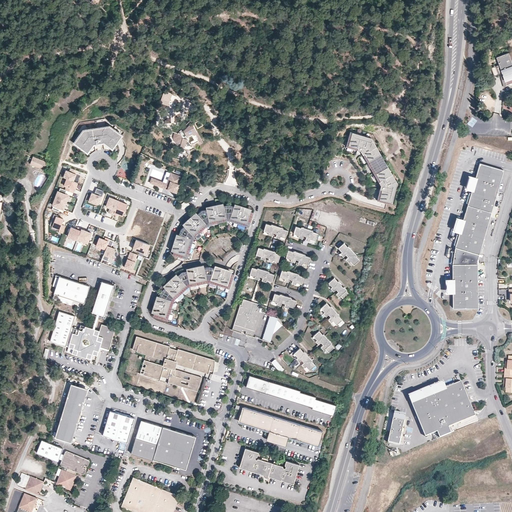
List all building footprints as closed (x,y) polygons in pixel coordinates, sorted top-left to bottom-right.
[(511,62),(511,63),(508,53),(497,57),(499,64),(495,66),(498,74),(500,74),(503,73),(507,84),(511,82),(511,62)] [(171,94),(164,92),(160,104),(167,106),(171,94)] [(190,120),(182,128),(183,130),(180,133),(178,132),(178,133),(174,132),(173,138),(175,142),(180,144),(180,146),(185,147),(185,145),(187,137),(191,135),(194,140),(190,141),(193,147),(202,142),(199,137),(198,137),(196,133),(196,132),(190,120)] [(112,148),(122,135),(109,125),(83,129),(74,142),(87,152),(93,143),(104,142),(112,148)] [(371,138),(350,132),(346,147),(361,151),(368,163),(382,156),(371,138)] [(368,163),(373,172),(387,164),(382,156),(368,163)] [(33,157),(30,164),(43,169),(46,162),(33,157)] [(453,306),(478,305),(477,264),(477,259),(480,253),(491,213),(495,200),(504,170),(480,163),(475,178),(472,189),(471,193),(467,206),(463,220),(460,231),(456,245),(452,264),(452,280),(453,292),(453,306)] [(387,164),(373,172),(381,185),(377,199),(392,203),(397,182),(387,164)] [(67,178),(74,181),(78,171),(71,168),(69,171),(66,170),(63,177),(67,178)] [(118,175),(127,177),(128,171),(120,169),(118,175)] [(167,188),(176,191),(181,177),(170,173),(166,183),(151,178),(150,182),(166,188),(166,186),(168,187),(167,188)] [(74,181),(67,178),(64,185),(67,187),(66,190),(72,192),(74,189),(75,189),(77,182),(74,181)] [(58,191),(55,198),(66,202),(69,195),(65,194),(66,190),(60,188),(59,191),(58,191)] [(104,191),(96,188),(94,194),(92,193),(89,201),(98,205),(104,191)] [(113,214),(118,201),(119,201),(109,197),(106,206),(110,207),(108,212),(113,214)] [(63,209),(66,202),(55,198),(52,205),(53,205),(52,209),(58,211),(60,208),(63,209)] [(118,201),(113,214),(117,215),(118,214),(122,216),(127,204),(118,201)] [(249,227),(254,213),(229,205),(202,211),(181,230),(173,255),(187,259),(194,238),(209,225),(228,220),(249,227)] [(60,231),(64,233),(66,227),(63,225),(65,219),(59,217),(59,216),(56,214),(51,225),(61,229),(60,231)] [(280,236),(286,237),(288,230),(283,228),(283,227),(271,224),(271,225),(266,223),(264,230),(269,232),(268,234),(272,235),(273,232),(277,233),(276,236),(280,238),(280,236)] [(310,238),(315,240),(318,233),(313,231),(313,230),(301,226),(301,227),(296,226),(293,233),(299,235),(298,236),(302,238),(303,235),(306,236),(306,239),(310,240),(310,238)] [(82,229),(79,228),(78,230),(72,227),(68,236),(78,240),(82,229)] [(92,233),(82,229),(78,240),(88,244),(92,233)] [(106,250),(110,240),(106,238),(105,240),(100,238),(97,246),(106,250)] [(114,241),(110,240),(106,250),(103,259),(108,262),(110,257),(112,258),(116,249),(112,248),(114,241)] [(149,245),(136,240),(135,244),(136,245),(136,247),(134,246),(133,250),(146,255),(149,245)] [(350,260),(354,264),(360,259),(356,255),(357,254),(348,245),(348,246),(344,242),(338,247),(342,251),(340,252),(343,256),(346,253),(348,256),(346,258),(349,261),(350,260)] [(273,260),(278,261),(280,254),(275,252),(276,251),(264,248),(264,249),(258,247),(256,254),(261,256),(261,258),(265,259),(266,256),(269,257),(268,260),(272,262),(273,260)] [(303,262),(308,264),(310,256),(305,255),(305,254),(294,250),(293,251),(288,250),(286,257),(291,259),(291,260),(295,262),(296,259),(299,260),(298,263),(302,264),(303,262)] [(137,254),(130,252),(124,267),(132,270),(137,258),(136,258),(137,254)] [(230,289),(234,274),(209,267),(182,273),(161,292),(153,316),(168,321),(174,300),(189,286),(209,282),(230,289)] [(267,279),(272,281),(274,274),(269,272),(269,271),(258,268),(257,269),(252,267),(250,274),(255,276),(255,278),(259,279),(260,276),(263,277),(262,280),(266,281),(267,279)] [(297,282),(302,283),(304,276),(299,275),(299,274),(288,270),(287,271),(282,269),(280,277),(285,278),(285,280),(289,281),(290,278),(293,279),(292,282),(296,284),(297,282)] [(340,294),(344,298),(350,293),(346,289),(347,289),(339,280),(338,280),(334,276),(329,282),(332,286),(331,287),(334,290),(336,288),(338,291),(336,293),(339,296),(340,294)] [(90,287),(60,277),(54,295),(85,304),(90,287)] [(114,286),(102,282),(92,313),(105,317),(114,286)] [(289,305),(294,307),(297,300),(292,298),(292,297),(280,294),(280,295),(275,293),(273,300),(278,302),(277,304),(281,305),(282,302),(285,303),(285,306),(289,307),(289,305)] [(260,311),(262,304),(244,299),(242,305),(241,304),(235,322),(233,329),(243,333),(244,330),(248,331),(248,334),(248,336),(249,337),(250,337),(252,337),(253,336),(254,334),(261,312),(260,311)] [(333,320),(337,324),(343,319),(339,315),(340,314),(331,305),(331,306),(327,302),(321,307),(325,311),(324,312),(326,316),(329,314),(331,316),(329,318),(332,321),(333,320)] [(69,343),(67,347),(72,349),(71,354),(90,359),(92,355),(96,356),(99,347),(102,348),(108,349),(114,328),(101,324),(99,330),(79,325),(78,329),(73,328),(72,333),(69,332),(73,316),(58,312),(45,354),(61,359),(66,342),(69,343)] [(278,319),(278,317),(271,315),(263,339),(270,341),(273,333),(282,325),(278,319)] [(326,348),(329,352),(335,347),(331,343),(332,342),(324,333),(323,333),(319,329),(314,335),(317,339),(316,340),(319,343),(321,341),(323,344),(321,346),(324,349),(326,348)] [(185,373),(172,369),(174,363),(174,362),(194,367),(208,372),(208,373),(212,374),(213,372),(214,369),(214,365),(214,362),(213,360),(209,359),(193,354),(178,349),(177,351),(169,348),(169,347),(137,337),(132,350),(137,351),(139,345),(141,345),(139,351),(148,353),(166,359),(165,361),(164,366),(152,362),(148,377),(160,380),(161,377),(161,374),(170,377),(169,379),(168,383),(169,383),(179,386),(185,373)] [(148,353),(139,351),(141,345),(139,345),(137,351),(136,352),(153,357),(165,361),(166,359),(148,353)] [(306,365),(310,369),(316,364),(312,360),(313,359),(305,350),(304,351),(300,347),(295,352),(298,356),(297,358),(300,361),(302,359),(304,361),(302,363),(305,367),(306,365)] [(271,362),(281,372),(284,369),(275,359),(271,362)] [(141,375),(148,377),(152,362),(144,360),(140,374),(141,375)] [(174,362),(174,363),(208,373),(208,372),(194,367),(174,362)] [(191,374),(185,373),(179,386),(187,388),(191,374)] [(199,377),(191,374),(187,388),(195,391),(199,377)] [(299,390),(249,375),(245,387),(312,407),(311,409),(331,415),(334,405),(314,398),(314,396),(298,392),(299,390)] [(434,392),(411,402),(426,436),(437,431),(448,427),(475,415),(461,381),(446,387),(434,392)] [(410,397),(411,402),(434,392),(446,387),(444,383),(410,397)] [(84,403),(88,390),(71,385),(67,398),(84,403)] [(84,403),(67,398),(57,432),(55,439),(72,444),(73,438),(82,410),(84,405),(84,403)] [(322,431),(236,405),(234,409),(242,411),(239,421),(269,430),(266,440),(285,446),(288,436),(317,445),(322,431)] [(134,419),(110,411),(102,436),(127,443),(134,419)] [(399,444),(405,419),(394,417),(388,441),(399,444)] [(131,455),(153,461),(159,439),(163,427),(145,422),(141,424),(136,439),(135,442),(131,455)] [(191,435),(163,427),(153,460),(182,468),(188,465),(195,441),(191,435)] [(448,427),(437,431),(440,437),(451,433),(448,427)] [(57,462),(63,449),(41,440),(36,453),(57,462)] [(264,475),(265,473),(268,474),(267,476),(270,477),(293,483),(299,463),(286,460),(285,465),(286,466),(284,468),(282,465),(278,464),(271,462),(267,461),(261,459),(258,458),(256,459),(255,457),(256,457),(258,452),(244,448),(238,468),(249,471),(261,474),(264,475)] [(68,467),(67,470),(66,473),(62,472),(61,471),(60,473),(60,475),(57,481),(57,483),(60,485),(63,483),(65,483),(65,484),(65,487),(69,488),(71,487),(75,478),(74,477),(71,476),(72,473),(75,474),(77,471),(83,473),(85,473),(87,468),(86,467),(84,466),(85,464),(87,465),(88,465),(90,460),(89,459),(68,450),(65,450),(60,462),(61,464),(68,467)] [(27,484),(36,481),(39,482),(41,486),(44,480),(35,477),(31,475),(27,484)] [(136,511),(172,511),(179,495),(132,476),(121,506),(132,510),(136,511)] [(27,484),(25,488),(37,493),(38,493),(41,486),(39,482),(36,481),(27,484)] [(31,511),(34,506),(35,502),(37,497),(24,492),(15,511),(31,511)] [(511,511),(511,502),(500,504),(502,511),(511,511)]
